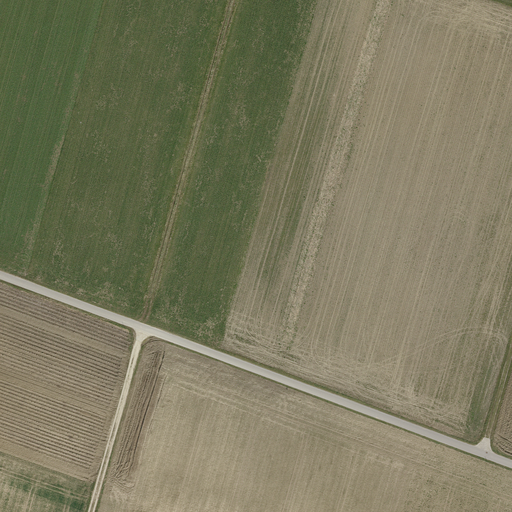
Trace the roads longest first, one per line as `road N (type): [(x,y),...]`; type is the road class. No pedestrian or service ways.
road 1 (track): [(0,272),(511,461)]
road 2 (track): [(92,511),(230,0)]
